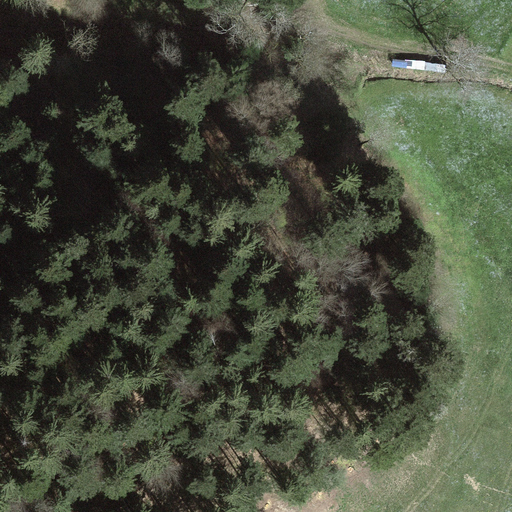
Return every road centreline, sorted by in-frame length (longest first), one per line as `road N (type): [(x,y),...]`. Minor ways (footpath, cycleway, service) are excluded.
road 1 (track): [(511,71),(339,40),(302,19),(307,0)]
road 2 (track): [(109,0),(302,19)]
